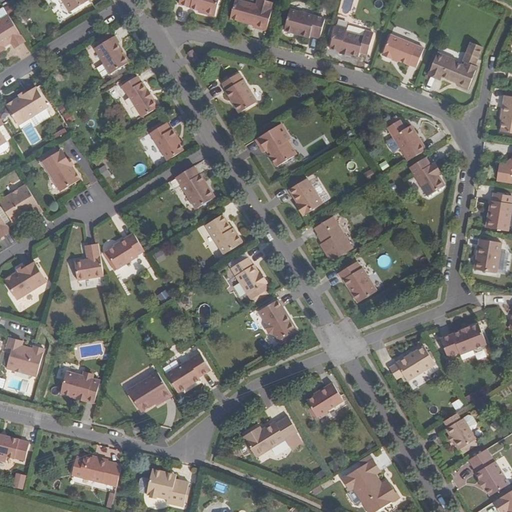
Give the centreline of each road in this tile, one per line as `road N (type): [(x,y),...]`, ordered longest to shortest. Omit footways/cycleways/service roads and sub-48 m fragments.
road 1 (residential): [(342,351),(449,305),(471,151),(444,113),(366,81),(145,25)]
road 2 (residential): [(0,414),(170,454),(252,386),(342,351)]
road 3 (residential): [(215,145),(105,210),(68,216),(0,257)]
road 4 (residential): [(215,145),(342,351)]
road 5 (residential): [(342,351),(442,511)]
road 6 (residential): [(129,1),(0,80)]
road 7 (residential): [(145,25),(215,145)]
